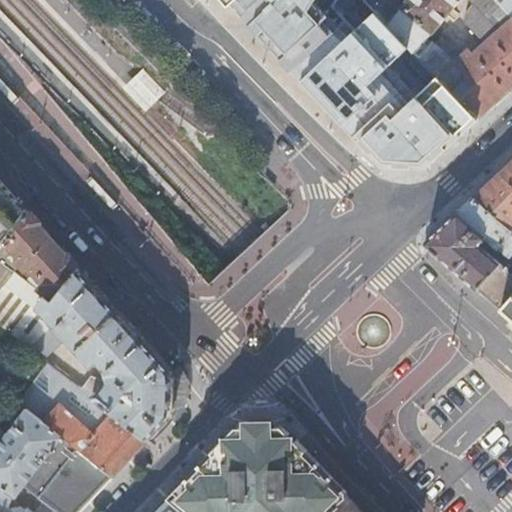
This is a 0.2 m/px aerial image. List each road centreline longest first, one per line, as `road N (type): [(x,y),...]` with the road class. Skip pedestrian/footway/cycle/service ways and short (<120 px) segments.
road 1 (secondary): [(198,332),(110,253),(0,128)]
road 2 (unclassified): [(369,199),(358,175),(219,31),(174,0)]
road 3 (unclassified): [(193,36),(369,199)]
road 4 (unclassified): [(193,36),(307,170),(317,192),(317,229)]
road 5 (residential): [(125,511),(251,374)]
road 6 (secondary): [(317,229),(198,332)]
road 7 (secondary): [(511,131),(452,185),(388,224)]
road 8 (secondary): [(298,324),(371,254),(388,224)]
